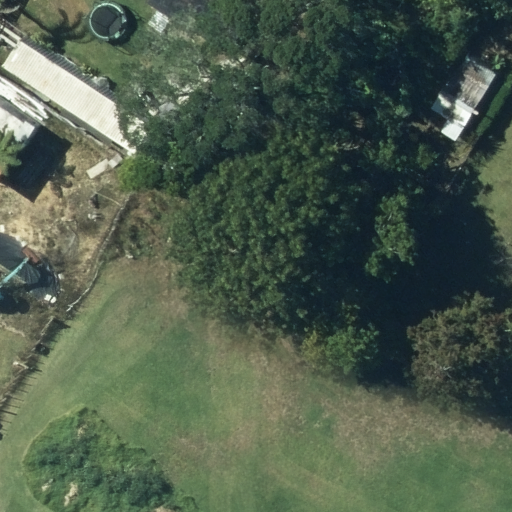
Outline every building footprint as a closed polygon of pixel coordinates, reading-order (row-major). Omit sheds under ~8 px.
[(259,0),(258,19),(290,22),(291,0),(259,0)] [(180,124),(29,22),(8,53),(159,155),(180,124)] [(472,124),(500,80),(467,59),(440,105),(472,124)] [(0,123),(33,148),(55,119),(0,77),(0,123)] [(33,148),(0,123),(0,169),(10,178),(33,148)]
